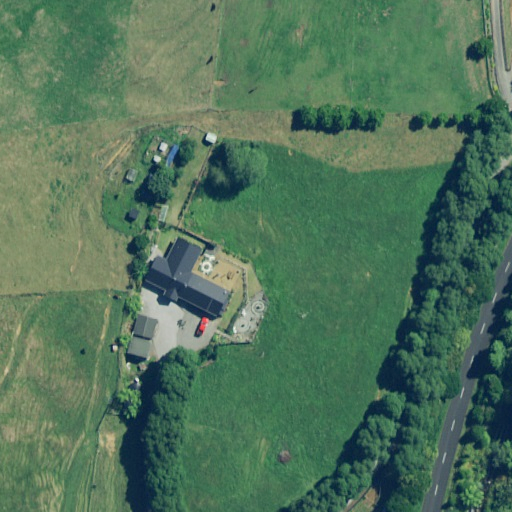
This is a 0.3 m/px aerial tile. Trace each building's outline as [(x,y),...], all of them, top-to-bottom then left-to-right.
[(221,139),(210,132),(204,141),(215,149),(221,139)] [(156,163),(168,170),(180,148),(168,141),(156,163)] [(163,178),(151,171),(138,195),(150,202),(163,178)] [(199,249),(177,240),(168,263),(156,258),(145,283),(168,292),(166,297),(177,302),(179,298),(220,316),(230,291),(189,274),(199,249)] [(155,320),(137,316),(129,354),(147,358),(155,320)]
